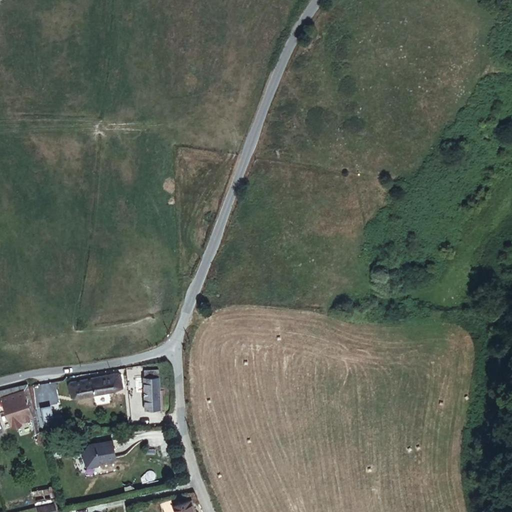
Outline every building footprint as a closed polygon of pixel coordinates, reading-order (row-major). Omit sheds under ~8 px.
[(160,383),(165,382),(164,374),(150,376),(151,384),(160,383)] [(121,396),(129,396),(127,381),(119,382),(121,396)] [(170,411),(177,410),(172,381),(165,382),(166,390),(170,411)] [(82,401),(121,396),(119,382),(80,387),(82,401)] [(170,416),(170,411),(166,390),(161,391),(160,383),(151,384),(156,418),(170,416)] [(44,445),(53,443),(39,390),(30,393),(39,427),(44,445)] [(21,432),(39,427),(30,393),(12,398),(21,432)] [(83,444),(85,466),(116,462),(114,440),(83,444)] [(64,459),(73,458),(70,445),(60,447),(64,459)] [(39,500),(59,496),(58,488),(37,493),(39,500)] [(39,500),(40,507),(60,501),(59,496),(39,500)] [(47,511),(65,511),(63,503),(46,507),(47,511)]
